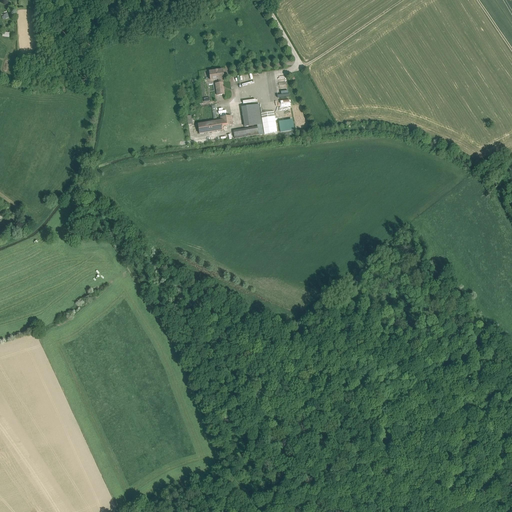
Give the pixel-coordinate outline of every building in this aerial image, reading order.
[(218,79),(222,79),(223,79),(223,75),(224,75),(225,74),(225,72),(223,71),(222,71),(222,70),(209,72),(211,80),(218,79)] [(222,83),(219,83),(215,84),(217,96),(224,95),(223,83),(222,83)] [(288,83),(280,84),(280,87),(277,88),(277,97),(289,96),(288,83)] [(259,105),(241,108),(244,127),(257,125),(262,124),(259,105)] [(231,117),(220,118),(221,121),(222,126),(233,125),(231,117)] [(295,131),(293,119),(279,122),(281,133),(295,131)] [(221,121),(198,124),(199,134),(223,130),(222,126),(221,121)] [(258,129),(234,133),(235,139),(259,135),(258,129)]
